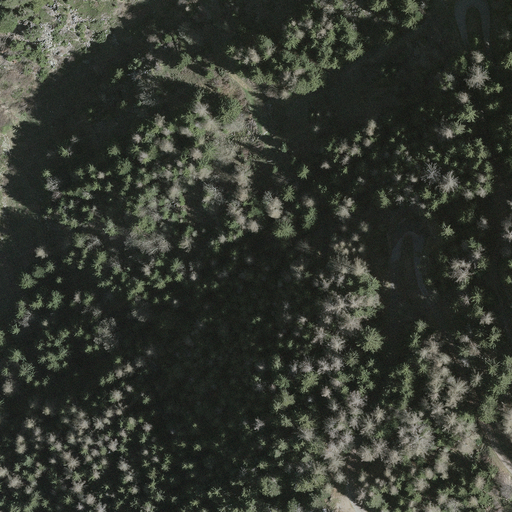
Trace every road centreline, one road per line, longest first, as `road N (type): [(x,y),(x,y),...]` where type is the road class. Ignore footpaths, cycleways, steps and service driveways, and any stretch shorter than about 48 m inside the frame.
road 1 (track): [(360,511),(351,499),(353,460),(384,379),(399,229),(407,222),(415,229),(414,268),(427,305),(511,470)]
road 2 (track): [(511,341),(493,271),(501,231),(496,183),(459,22),(463,7),(481,11),(511,97)]
